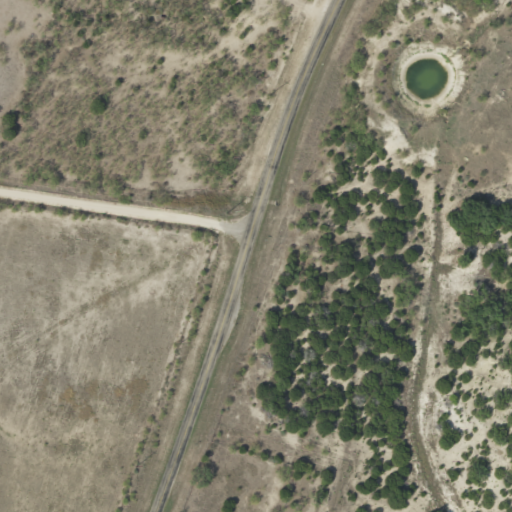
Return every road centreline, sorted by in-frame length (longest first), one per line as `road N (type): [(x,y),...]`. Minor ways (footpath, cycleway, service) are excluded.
road 1 (secondary): [(160,511),(334,0)]
road 2 (residential): [(251,238),(0,196)]
